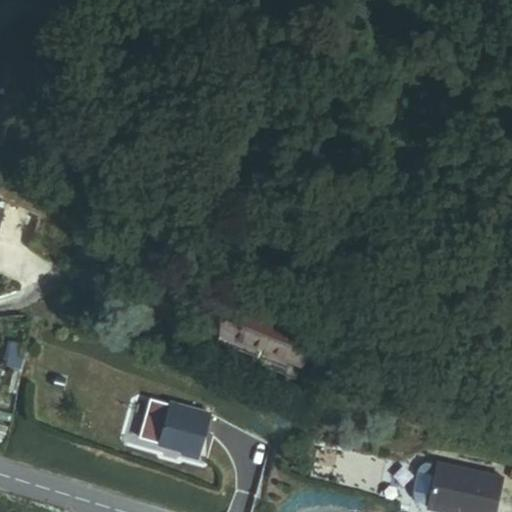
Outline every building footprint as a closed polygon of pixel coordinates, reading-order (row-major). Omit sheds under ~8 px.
[(0,247),(10,231),(0,224),(0,247)] [(302,325),(294,322),(291,328),(270,319),(274,311),(229,291),(212,328),(298,367),(312,337),(299,331),(302,325)] [(294,376),(298,367),(212,328),(208,337),(294,376)] [(211,415),(169,404),(159,445),(183,452),(182,454),(200,459),(211,415)] [(498,511),(507,476),(441,460),(430,503),(455,510),(455,507),(476,511),(498,511)]
